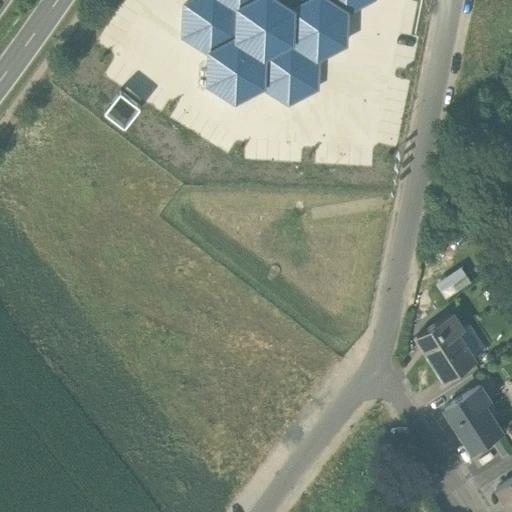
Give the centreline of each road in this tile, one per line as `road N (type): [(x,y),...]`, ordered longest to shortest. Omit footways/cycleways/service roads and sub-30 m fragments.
road 1 (residential): [(375,366),(454,0)]
road 2 (residential): [(264,511),(375,366)]
road 3 (residential): [(472,511),(375,366)]
